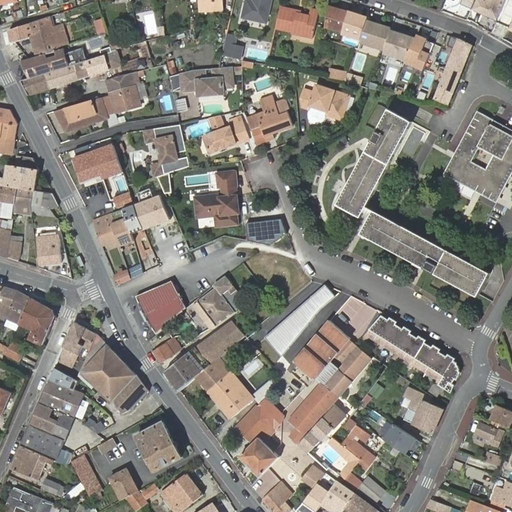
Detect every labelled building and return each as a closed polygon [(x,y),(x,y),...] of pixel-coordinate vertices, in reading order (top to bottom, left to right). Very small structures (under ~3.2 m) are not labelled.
[(272,0),(252,0),(252,1),(250,0),(246,0),(243,18),(267,24),(272,0)] [(506,0),(478,0),(475,9),(489,15),(488,18),(497,22),(506,0)] [(30,15),(41,11),(39,2),(29,5),(30,15)] [(222,3),(201,3),(201,13),(222,13),(222,3)] [(327,24),(345,30),(350,13),(331,6),(327,24)] [(299,12),(281,8),(275,33),(292,36),(291,38),(314,43),(321,13),(313,10),(312,17),(299,14),(299,12)] [(163,35),(162,25),(155,26),(154,13),(144,13),(146,36),(163,35)] [(26,25),(2,32),(5,45),(15,42),(30,37),(29,34),(53,27),(50,17),(47,18),(43,19),(26,25)] [(92,20),(96,34),(104,32),(101,18),(92,20)] [(414,50),(418,41),(419,36),(369,20),(364,36),(379,40),(378,45),(401,52),(402,50),(412,54),(414,50)] [(53,27),(29,34),(30,37),(31,38),(37,57),(61,50),(60,47),(68,44),(62,24),(54,27),(53,27)] [(429,45),(434,30),(423,26),(419,36),(418,41),(429,45)] [(228,32),(223,55),(228,56),(231,43),(233,33),(228,32)] [(450,100),(470,43),(455,38),(435,95),(450,100)] [(112,47),(113,51),(116,50),(123,49),(121,43),(111,45),(112,47)] [(231,43),(228,56),(240,59),(243,46),(231,43)] [(101,50),(102,56),(113,53),(113,51),(112,47),(101,50)] [(29,59),(13,64),(21,80),(46,73),(75,64),(88,61),(84,48),(62,54),(61,50),(37,57),(29,59)] [(119,61),(117,54),(104,57),(104,60),(105,64),(119,61)] [(98,62),(97,58),(88,61),(75,64),(80,81),(101,74),(105,73),(102,61),(98,62)] [(166,61),(169,74),(176,72),(172,60),(166,61)] [(145,69),(144,62),(132,65),(133,68),(129,69),(128,66),(121,68),(123,75),(145,69)] [(51,89),(80,81),(75,64),(46,73),(51,89)] [(220,68),(194,70),(182,73),(184,91),(199,90),(200,95),(226,92),(225,87),(235,86),(233,67),(220,68)] [(120,77),(122,77),(120,70),(109,73),(111,80),(120,77)] [(330,79),(346,82),(349,74),(333,71),(330,79)] [(29,96),(51,89),(46,73),(21,80),(29,96)] [(109,80),(113,93),(138,85),(135,74),(122,77),(120,77),(111,80),(109,80)] [(436,83),(424,78),(419,90),(423,92),(425,88),(433,92),(436,83)] [(318,125),(323,124),(328,120),(330,116),(343,121),(351,96),(322,85),(320,84),(317,92),(306,88),(303,97),(304,107),(310,108),(310,109),(308,113),(308,119),(313,123),(318,125)] [(145,110),(138,85),(113,93),(114,96),(109,97),(106,98),(111,113),(118,111),(120,117),(145,110)] [(185,97),(174,98),(176,111),(186,110),(185,97)] [(257,145),(276,138),(273,133),(294,125),(288,109),(290,109),(287,99),(276,103),(274,97),(262,101),(266,113),(247,119),(257,145)] [(67,109),(60,112),(70,132),(112,118),(111,113),(106,98),(67,109)] [(18,122),(12,109),(0,106),(0,137),(15,139),(18,122)] [(387,106),(336,201),(360,214),(412,120),(387,106)] [(499,196),(511,171),(511,128),(493,118),(476,110),(443,173),(475,190),(478,185),(499,196)] [(216,136),(205,140),(211,157),(251,142),(244,125),(241,126),(239,121),(229,124),(231,130),(226,132),(222,121),(212,125),(216,136)] [(182,126),(145,130),(148,142),(158,139),(164,162),(154,165),(157,178),(160,177),(191,167),(189,157),(179,159),(178,154),(188,151),(182,126)] [(15,139),(0,137),(0,151),(13,154),(15,139)] [(114,143),(91,151),(99,174),(103,172),(102,170),(121,163),(114,143)] [(126,152),(123,143),(118,145),(121,154),(126,152)] [(99,174),(91,151),(75,157),(85,180),(99,174)] [(14,166),(11,165),(9,165),(7,179),(1,178),(1,181),(0,181),(0,185),(17,188),(34,191),(36,191),(40,170),(35,158),(25,156),(23,167),(16,166),(14,166)] [(224,196),(197,199),(200,231),(239,226),(238,216),(240,216),(235,175),(219,177),(221,191),(224,191),(224,196)] [(15,203),(17,188),(0,185),(0,208),(14,211),(15,208),(15,203)] [(33,214),(32,210),(32,206),(34,191),(17,188),(15,203),(15,208),(14,211),(33,214)] [(44,208),(46,193),(36,191),(34,191),(32,206),(44,208)] [(131,192),(112,199),(116,209),(134,202),(131,192)] [(162,194),(137,203),(113,212),(113,213),(121,239),(171,219),(162,194)] [(372,210),(361,232),(417,262),(430,245),(372,210)] [(113,213),(94,221),(104,246),(121,239),(113,213)] [(0,224),(13,226),(14,219),(0,216),(0,224)] [(0,234),(1,235),(12,236),(13,226),(0,224),(0,234)] [(0,244),(10,245),(11,239),(12,236),(1,235),(0,234),(0,244)] [(9,257),(18,259),(20,255),(22,241),(11,239),(10,245),(9,254),(9,257)] [(60,242),(38,244),(41,265),(63,262),(60,242)] [(0,253),(9,257),(9,254),(10,245),(0,244),(0,253)] [(430,245),(417,262),(424,266),(423,268),(477,296),(488,276),(430,245)] [(132,279),(130,270),(116,276),(120,285),(132,279)] [(227,276),(215,283),(218,289),(196,304),(212,328),(240,308),(231,294),(237,290),(236,289),(231,281),(227,276)] [(236,277),(231,281),(236,289),(241,285),(236,277)] [(153,327),(157,334),(187,307),(173,280),(137,296),(141,303),(141,302),(143,306),(146,307),(153,321),(152,323),(154,327),(153,327)] [(22,291),(5,286),(0,296),(0,309),(9,314),(10,311),(23,317),(33,297),(22,291)] [(325,286),(267,337),(283,356),(317,313),(338,294),(325,286)] [(240,308),(246,304),(237,290),(231,294),(240,308)] [(55,310),(33,297),(23,317),(22,321),(35,327),(31,337),(45,344),(57,316),(55,310)] [(171,379),(181,393),(197,379),(221,358),(255,329),(242,314),(239,316),(246,324),(246,325),(241,329),(233,320),(194,348),(167,373),(171,379)] [(383,315),(363,337),(368,340),(370,336),(442,381),(440,385),(452,392),(456,385),(453,383),(456,378),(458,380),(462,372),(458,362),(455,360),(457,358),(449,353),(448,356),(440,351),(442,349),(435,344),(433,347),(426,342),(427,340),(420,335),(419,338),(411,333),(413,331),(406,326),(404,328),(397,324),(398,321),(391,317),(390,319),(383,315)] [(352,340),(352,339),(330,320),(295,361),(317,380),(339,355),(352,340)] [(91,349),(98,333),(76,322),(59,361),(74,368),(85,346),(91,349)] [(4,342),(11,345),(14,339),(7,336),(4,342)] [(11,345),(9,348),(24,356),(28,346),(14,339),(11,345)] [(372,357),(352,340),(339,355),(347,363),(328,385),(325,383),(293,419),(300,425),(291,436),(298,442),(372,357)] [(166,342),(153,351),(161,364),(175,355),(166,342)] [(0,350),(21,361),(24,356),(9,348),(0,343),(0,350)] [(100,390),(112,404),(114,403),(124,414),(135,407),(150,390),(139,376),(109,344),(87,365),(84,373),(100,390)] [(256,399),(221,358),(197,379),(232,420),(256,399)] [(70,375),(56,368),(51,379),(75,390),(79,380),(78,379),(70,375)] [(51,379),(41,402),(75,417),(85,394),(75,390),(51,379)] [(374,383),(368,394),(376,399),(383,387),(374,383)] [(444,388),(435,383),(430,391),(439,397),(444,388)] [(0,414),(3,416),(13,392),(0,386),(0,414)] [(406,394),(414,398),(418,390),(410,386),(406,394)] [(405,417),(434,432),(445,407),(430,400),(432,397),(418,390),(414,398),(405,417)] [(274,424),(285,413),(268,397),(258,407),(274,424)] [(31,425),(66,439),(75,417),(41,402),(31,425)] [(511,411),(499,405),(492,420),(496,421),(502,424),(509,427),(511,420),(511,411)] [(274,424),(258,407),(238,428),(254,444),(274,424)] [(324,418),(300,444),(310,453),(313,455),(324,443),(335,429),(334,428),(345,417),(335,408),(325,419),(324,418)] [(254,444),(241,457),(262,477),(280,457),(275,451),(279,446),(270,436),(284,421),(287,415),(285,413),(274,424),(254,444)] [(496,421),(492,420),(489,427),(482,423),(477,433),(475,437),(476,441),(482,444),(487,438),(499,443),(506,429),(501,427),(502,424),(496,421)] [(365,462),(362,466),(370,473),(376,465),(373,463),(377,459),(372,454),(363,446),(358,441),(362,436),(367,442),(372,435),(355,421),(349,430),(357,436),(349,447),(357,455),(365,462)] [(70,465),(73,461),(70,450),(71,448),(64,445),(66,439),(31,425),(23,445),(49,456),(56,459),(65,463),(70,465)] [(170,432),(143,446),(156,471),(183,457),(170,432)] [(385,440),(398,448),(403,440),(391,432),(385,440)] [(363,446),(367,442),(362,436),(358,441),(363,446)] [(410,454),(418,440),(413,438),(405,452),(410,454)] [(106,442),(101,445),(105,452),(115,446),(111,439),(109,441),(106,442)] [(23,445),(13,469),(39,479),(47,461),(54,464),(56,459),(49,456),(23,445)] [(493,446),(489,454),(502,460),(506,452),(493,446)] [(347,450),(353,461),(357,455),(349,447),(347,450)] [(73,461),(83,482),(91,497),(104,490),(85,454),(73,461)] [(343,477),(348,482),(354,475),(362,466),(365,462),(357,455),(353,461),(355,463),(343,477)] [(324,474),(313,466),(303,480),(315,488),(324,474)] [(112,477),(123,499),(127,497),(139,490),(128,469),(112,477)] [(176,481),(162,492),(176,511),(183,511),(205,496),(188,473),(183,476),(182,475),(175,480),(176,481)] [(324,474),(315,488),(305,503),(316,511),(319,508),(337,482),(328,475),(325,473),(324,474)] [(287,475),(281,481),(289,491),(296,484),(287,475)] [(348,482),(353,487),(359,480),(354,475),(348,482)] [(496,509),(502,497),(511,501),(511,479),(510,479),(508,484),(498,480),(485,505),(496,509)] [(51,491),(55,482),(47,480),(44,488),(51,491)] [(359,480),(353,487),(360,493),(366,486),(359,480)] [(281,481),(263,499),(273,511),(290,511),(293,510),(282,497),(289,491),(281,481)] [(66,487),(55,482),(51,491),(62,496),(66,487)] [(344,487),(337,482),(319,508),(323,511),(342,511),(346,508),(351,511),(380,511),(356,493),(354,495),(344,487)] [(366,486),(360,493),(382,509),(386,504),(375,496),(379,490),(369,482),(366,486)] [(473,482),(470,492),(477,495),(480,484),(473,482)] [(156,484),(144,493),(148,498),(160,489),(156,484)] [(15,487),(8,503),(29,511),(47,511),(51,503),(15,487)] [(139,490),(127,497),(132,503),(134,501),(140,509),(149,503),(139,490)] [(442,505),(431,500),(427,507),(440,511),(442,505)] [(137,511),(140,509),(134,501),(132,503),(137,511)] [(220,511),(213,502),(198,511),(220,511)] [(486,511),(488,508),(472,502),(468,511),(486,511)] [(29,511),(8,503),(4,511),(29,511)]
